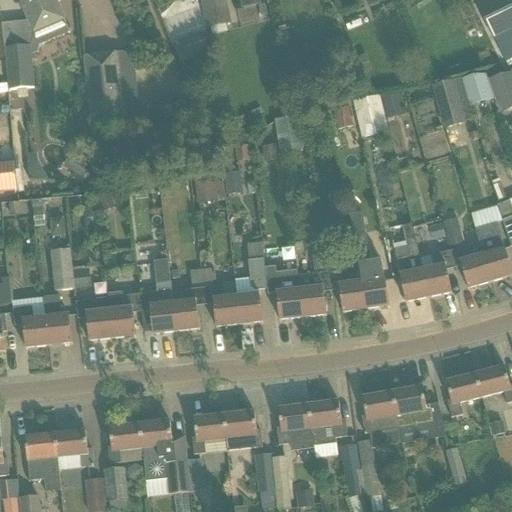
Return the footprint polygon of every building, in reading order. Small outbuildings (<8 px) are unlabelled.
[(24,25),(36,49),(70,35),(64,22),(67,21),(58,0),(24,0),(20,2),(29,22),(24,25)] [(201,0),(207,30),(210,30),(211,30),(226,26),(227,26),(232,25),(226,0),(201,0)] [(511,0),(483,0),(476,4),(493,40),(494,39),(511,30),(511,0)] [(343,37),(325,44),(330,58),(348,51),(347,50),(348,50),(343,37)] [(117,54),(84,58),(90,118),(123,115),(117,54)] [(7,59),(11,92),(35,89),(32,57),(7,59)] [(489,81),(500,116),(511,111),(511,75),(511,73),(489,81)] [(463,84),(471,107),(494,101),(486,77),(462,80),(463,84)] [(433,89),(445,131),(466,125),(454,82),(433,89)] [(400,95),(382,99),(386,120),(404,116),(400,95)] [(353,104),(361,140),(388,134),(380,98),(353,104)] [(348,108),(333,112),(339,132),(354,128),(348,108)] [(248,119),(253,134),(263,131),(268,129),(263,114),(248,119)] [(275,122),(281,153),(304,149),(299,118),(275,122)] [(242,128),(232,130),(234,141),(244,139),(242,128)] [(478,133),(469,135),(471,143),(480,140),(478,133)] [(248,146),(235,148),(238,164),(250,162),(248,146)] [(276,146),(262,148),(264,164),(278,163),(276,146)] [(80,161),(73,173),(82,179),(84,180),(85,179),(90,169),(91,168),(89,167),(80,161)] [(1,164),(0,164),(0,192),(3,192),(10,191),(18,190),(15,163),(5,164),(1,164)] [(226,175),(228,191),(242,190),(241,173),(226,175)] [(216,185),(195,187),(197,206),(218,203),(216,185)] [(109,196),(98,202),(103,213),(115,208),(109,196)] [(511,201),(510,202),(497,207),(511,249),(511,248),(511,201)] [(42,202),(31,203),(34,221),(44,220),(42,202)] [(95,204),(84,205),(86,220),(97,219),(95,204)] [(64,219),(50,220),(52,239),(66,238),(64,219)] [(442,224),(449,249),(464,245),(457,220),(442,224)] [(482,256),(490,284),(492,283),(492,284),(511,277),(511,273),(496,225),(476,232),(483,256),(482,256)] [(400,275),(406,305),(429,300),(423,271),(422,271),(415,238),(414,231),(412,226),(403,228),(410,258),(397,261),(400,275)] [(252,289),(256,292),(268,291),(265,269),(262,245),(247,247),(252,289)] [(461,269),(468,291),(490,284),(482,256),(471,260),(468,248),(450,253),(453,267),(454,270),(461,269)] [(51,254),(55,293),(75,291),(71,251),(51,254)] [(362,283),(367,311),(389,307),(385,279),(382,261),(372,263),(370,251),(357,253),(362,283)] [(143,253),(135,253),(137,266),(144,265),(143,253)] [(423,271),(429,300),(452,295),(447,272),(454,270),(453,267),(450,253),(431,257),(434,269),(423,271)] [(326,256),(312,258),(315,275),(328,273),(326,256)] [(136,265),(128,266),(129,277),(137,276),(136,265)] [(277,295),(280,322),(303,320),(301,295),(299,280),(299,279),(299,278),(298,271),(277,274),(276,268),(265,269),(268,291),(269,296),(277,295)] [(74,272),(77,291),(92,289),(90,271),(74,272)] [(180,271),(169,272),(170,280),(180,279),(180,271)] [(212,271),(201,272),(203,289),(213,288),(212,271)] [(340,292),(343,315),(367,311),(362,283),(349,284),(348,271),(329,273),(332,293),(340,292)] [(201,272),(190,273),(192,290),(203,289),(201,272)] [(301,295),(303,320),(326,317),(324,294),(332,293),(329,273),(306,277),(299,278),(299,279),(299,280),(301,295)] [(214,306),(216,329),(240,327),(237,299),(223,300),(222,288),(204,290),(206,307),(214,306)] [(157,294),(140,296),(142,314),(144,334),(152,333),(153,337),(176,334),(173,305),(172,305),(171,290),(157,291),(157,294)] [(173,305),(176,334),(199,331),(197,308),(206,307),(204,290),(184,292),(185,304),(173,305)] [(108,300),(113,341),(136,338),(134,315),(142,314),(140,296),(124,298),(124,294),(109,296),(109,300),(108,300)] [(237,299),(240,327),(263,324),(260,295),(237,298),(237,299)] [(46,319),(49,348),(72,345),(69,316),(62,317),(59,297),(43,299),(46,319)] [(86,315),(89,343),(113,341),(108,300),(84,303),(86,315)] [(23,327),(26,350),(49,348),(46,319),(33,321),(32,309),(13,311),(15,328),(23,327)] [(503,394),(506,406),(511,404),(511,386),(510,387),(505,369),(478,376),(483,399),(503,394)] [(447,403),(451,420),(462,417),(459,405),(483,399),(478,376),(446,384),(450,402),(447,403)] [(423,389),(392,394),(399,429),(401,445),(401,446),(433,441),(431,431),(430,424),(433,424),(430,407),(426,407),(423,389)] [(366,417),(362,418),(366,436),(371,435),(373,450),(401,445),(399,429),(392,394),(363,399),(366,417)] [(309,407),(315,450),(315,448),(337,445),(337,440),(348,438),(346,422),(346,421),(342,421),(339,403),(309,407)] [(280,447),(290,446),(292,454),(315,450),(309,407),(278,410),(281,429),(277,430),(280,447)] [(227,443),(228,453),(263,449),(261,432),(257,432),(254,414),(225,417),(227,443)] [(192,439),(194,457),(206,455),(205,446),(227,443),(225,417),(194,420),(196,439),(192,439)] [(176,496),(177,511),(190,511),(189,495),(190,495),(187,462),(184,439),(172,441),(170,423),(140,426),(142,453),(143,462),(144,462),(147,483),(167,481),(169,497),(176,496)] [(503,423),(489,426),(492,438),(506,435),(503,423)] [(107,448),(109,466),(121,465),(120,455),(142,453),(140,426),(110,429),(111,448),(107,448)] [(55,436),(57,460),(81,457),(82,465),(82,469),(93,468),(91,451),(87,451),(86,432),(55,436)] [(57,460),(55,436),(25,439),(29,484),(45,481),(59,480),(57,460)] [(0,441),(0,478),(8,478),(7,460),(3,461),(1,442),(0,441)] [(341,451),(349,499),(365,496),(358,448),(341,451)] [(455,449),(442,453),(453,488),(466,484),(455,449)] [(261,495),(263,511),(277,509),(272,456),(255,458),(259,495),(261,495)] [(286,459),(272,460),(277,509),(277,511),(286,511),(292,511),(287,467),(286,459)] [(187,462),(190,495),(207,493),(204,462),(187,462)] [(363,469),(361,469),(365,496),(366,500),(368,499),(379,498),(381,497),(375,467),(363,469)] [(110,504),(110,511),(119,511),(126,511),(126,503),(128,502),(125,470),(104,472),(108,504),(110,504)] [(86,483),(88,511),(105,511),(102,482),(86,483)] [(392,487),(383,489),(385,498),(394,496),(392,487)] [(297,494),(299,511),(315,509),(313,492),(297,494)] [(41,511),(40,498),(19,500),(19,496),(20,511),(41,511)] [(19,511),(18,500),(3,502),(4,511),(19,511)]
